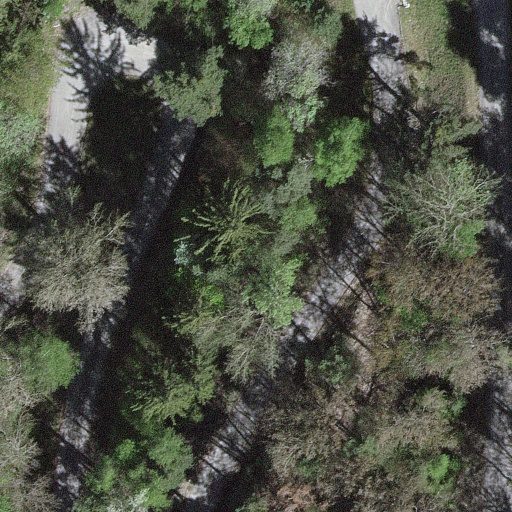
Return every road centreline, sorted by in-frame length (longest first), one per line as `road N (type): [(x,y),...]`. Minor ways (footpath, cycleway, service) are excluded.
road 1 (track): [(69,511),(176,95),(137,46),(113,43),(70,75),(28,254),(0,299)]
road 2 (track): [(375,0),(388,170),(357,249),(195,511)]
road 3 (track): [(511,408),(496,86),(483,0)]
